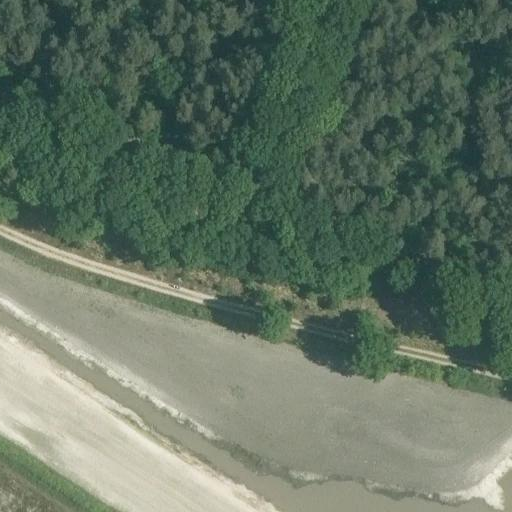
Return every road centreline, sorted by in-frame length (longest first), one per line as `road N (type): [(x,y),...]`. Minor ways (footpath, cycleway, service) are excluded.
road 1 (track): [(0,80),(242,193),(511,287)]
road 2 (track): [(511,377),(193,298),(0,229)]
road 3 (track): [(242,193),(329,0)]
